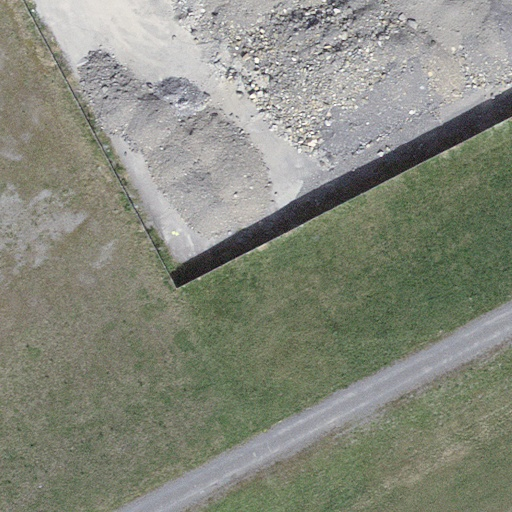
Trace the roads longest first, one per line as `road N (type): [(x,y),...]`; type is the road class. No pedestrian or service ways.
road 1 (unknown): [(151,0),(183,49),(235,102),(294,113),(345,104),(511,20)]
road 2 (track): [(148,511),(511,324)]
